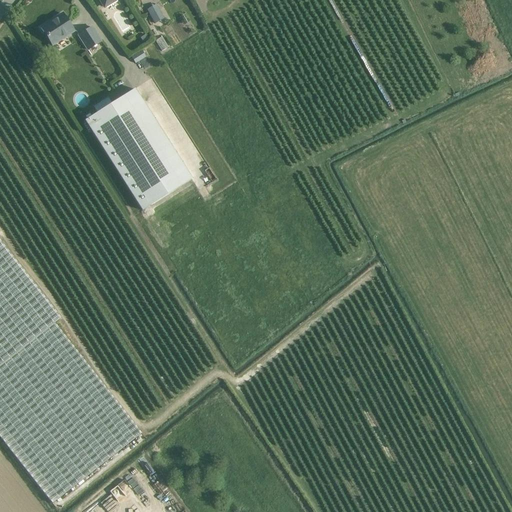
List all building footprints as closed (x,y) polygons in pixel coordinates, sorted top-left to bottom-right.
[(98,0),(104,8),(117,0),(98,0)] [(164,19),(159,10),(150,15),(155,24),(164,19)] [(62,14),(41,27),(52,45),(73,31),(62,14)] [(91,27),(78,36),(88,50),(101,42),(91,27)] [(145,35),(140,38),(143,43),(148,39),(145,35)] [(141,51),(131,57),(135,64),(145,57),(141,51)] [(192,179),(135,89),(84,121),(142,211),(192,179)] [(159,244),(169,237),(157,218),(146,226),(159,244)] [(0,437),(52,503),(141,434),(54,323),(60,318),(0,241),(0,437)]
